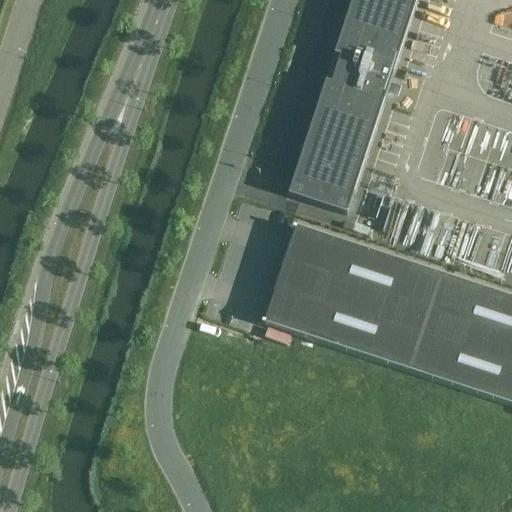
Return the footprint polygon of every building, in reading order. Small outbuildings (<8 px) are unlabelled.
[(347,218),(418,0),(353,0),(334,59),(340,61),(331,87),(326,86),(288,199),(347,218)] [(425,327),(441,279),(294,230),(293,233),(295,234),(265,326),(263,325),(262,327),(409,376),(425,327)] [(425,327),(511,355),(511,302),(441,279),(425,327)] [(511,355),(425,327),(409,376),(511,409),(511,355)] [(251,347),(227,421),(355,461),(379,387),(251,347)] [(379,387),(355,461),(439,487),(478,499),(501,425),(379,387)] [(355,461),(227,421),(261,511),(431,511),(439,487),(355,461)]
